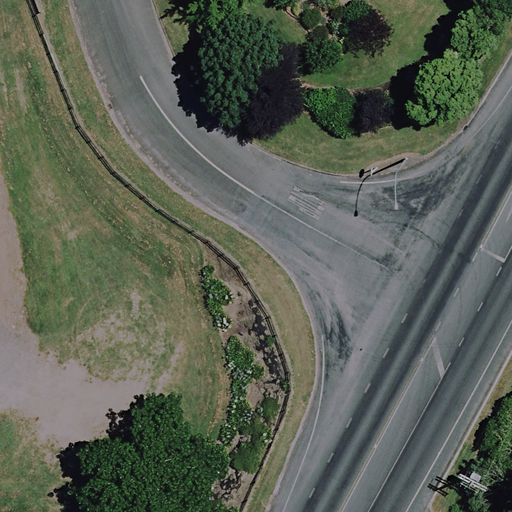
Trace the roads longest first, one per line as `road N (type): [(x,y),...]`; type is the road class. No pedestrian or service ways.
road 1 (residential): [(465,310),(238,185),(192,148),(139,73),(117,0)]
road 2 (primary): [(354,511),(465,310)]
